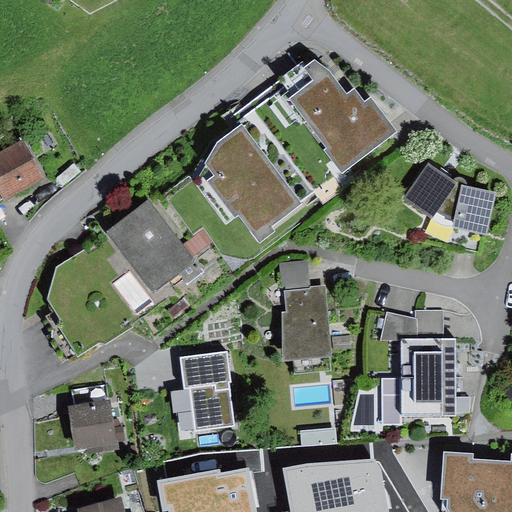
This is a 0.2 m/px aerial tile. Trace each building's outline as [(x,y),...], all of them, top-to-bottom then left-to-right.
[(328,72),(314,62),(305,70),(301,64),(280,79),(294,96),(289,100),(328,150),(325,152),(342,174),(397,134),(371,98),(365,104),(355,89),(347,95),(328,72)] [(303,206),(243,124),(241,126),(217,144),(204,165),(212,176),(204,182),(235,222),(239,219),(261,247),(278,234),(274,229),(303,206)] [(22,141),(0,153),(0,196),(3,203),(44,180),(22,141)] [(454,181),(430,165),(404,201),(431,221),(433,220),(434,222),(440,226),(444,228),(450,229),(454,228),(454,229),(486,236),(497,194),(467,187),(467,184),(466,181),(463,179),(460,178),(456,179),(454,181)] [(183,246),(148,202),(108,234),(155,294),(180,275),(188,285),(203,273),(191,258),(213,242),(204,230),(183,246)] [(137,325),(82,251),(57,269),(48,301),(66,327),(60,331),(78,358),(99,344),(107,347),(137,325)] [(310,290),(310,288),(308,261),(278,264),(281,288),(285,288),(286,292),(310,290)] [(280,313),(284,364),(292,364),(293,376),(333,373),(327,286),(310,288),(310,290),(286,292),(284,292),(286,312),(280,313)] [(417,339),(400,339),(400,342),(401,382),(457,382),(456,341),(443,341),(443,312),(417,312),(417,320),(417,339)] [(417,320),(387,313),(381,342),(400,342),(400,339),(417,339),(417,320)] [(227,351),(178,358),(183,393),(189,392),(195,433),(234,428),(228,384),(232,383),(227,351)] [(457,382),(401,382),(401,418),(456,418),(457,382)] [(110,399),(67,407),(75,452),(87,450),(88,456),(120,450),(119,443),(125,442),(122,427),(115,428),(110,399)] [(473,455),(444,454),(441,511),(511,511),(511,454),(511,455),(511,463),(474,461),(473,455)] [(123,511),(120,499),(78,510),(78,511),(123,511)]
